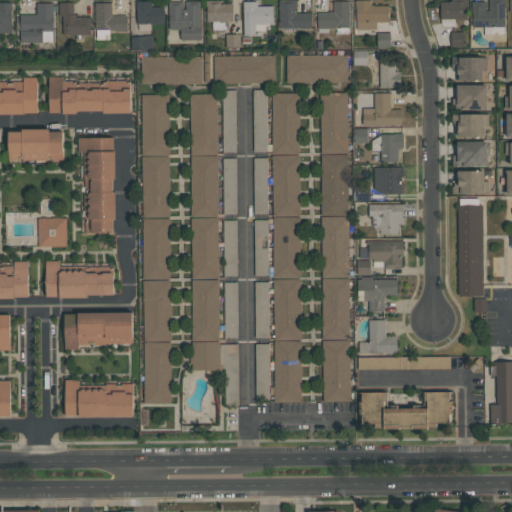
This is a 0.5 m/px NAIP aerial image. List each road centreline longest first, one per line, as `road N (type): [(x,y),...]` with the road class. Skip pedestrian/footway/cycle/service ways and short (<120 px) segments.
road 1 (residential): [(0,309),(134,309),(134,122),(0,122)]
road 2 (residential): [(413,0),(431,106),(434,324)]
road 3 (primary): [(511,459),(229,462)]
road 4 (primary): [(265,489),(511,486)]
road 5 (residential): [(31,309),(30,464)]
road 6 (residential): [(47,463),(46,309)]
